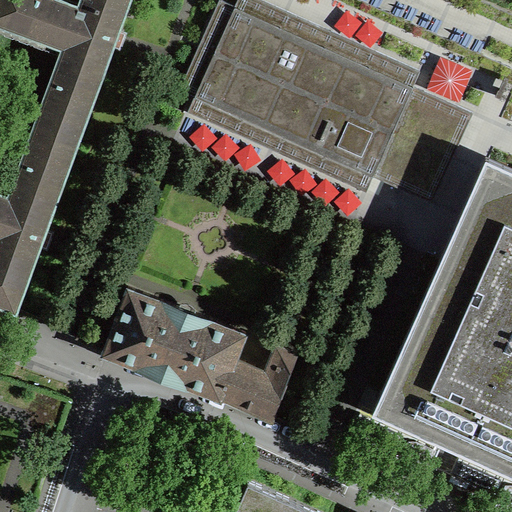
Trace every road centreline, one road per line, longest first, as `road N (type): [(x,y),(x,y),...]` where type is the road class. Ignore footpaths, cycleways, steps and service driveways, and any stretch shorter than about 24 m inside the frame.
road 1 (residential): [(434,511),(106,373)]
road 2 (residential): [(67,511),(106,373)]
